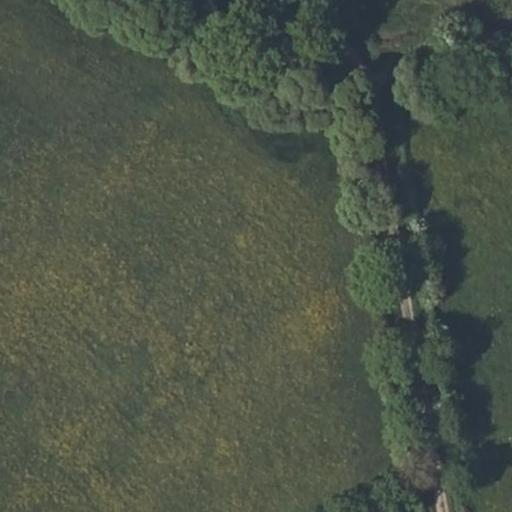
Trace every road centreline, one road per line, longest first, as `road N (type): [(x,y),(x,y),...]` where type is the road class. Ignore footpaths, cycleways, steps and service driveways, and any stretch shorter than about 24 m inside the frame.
road 1 (track): [(443,511),(372,75)]
road 2 (track): [(372,75),(511,31)]
